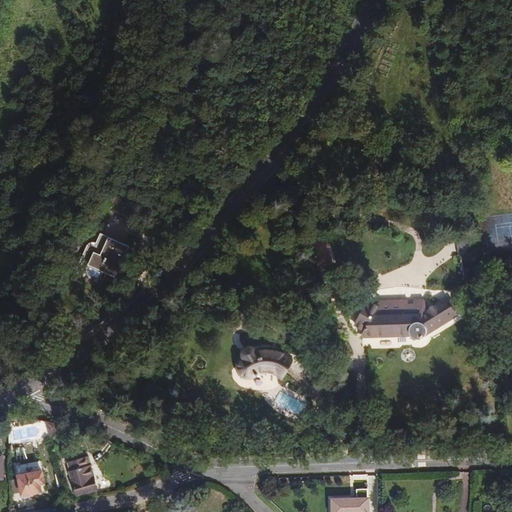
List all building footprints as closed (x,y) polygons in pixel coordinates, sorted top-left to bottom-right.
[(320,248),(316,234),(307,236),(312,251),(320,248)] [(130,248),(109,238),(100,255),(94,253),(85,273),(99,279),(102,272),(115,278),(130,248)] [(429,308),(423,299),(414,298),(414,305),(414,309),(407,310),(407,305),(407,300),(401,300),(401,315),(382,316),(381,300),(377,306),(366,301),(354,324),(364,330),(362,337),(409,335),(412,338),(416,339),(422,337),(424,332),(456,313),(445,297),(429,308)] [(401,300),(381,300),(382,316),(401,315),(401,300)] [(291,364),(290,356),(274,351),(264,351),(257,353),(255,349),(250,347),(246,349),(243,353),(244,359),(240,362),(238,365),(239,371),(242,376),(249,378),(255,374),(263,372),(273,373),(281,377),(291,364)] [(50,435),(61,424),(46,420),(50,435)] [(98,488),(89,456),(68,462),(77,494),(98,488)] [(47,485),(44,471),(20,476),(24,496),(43,491),(42,486),(47,485)] [(376,511),(377,483),(366,483),(366,490),(359,490),(358,500),(335,500),(334,511),(376,511)]
